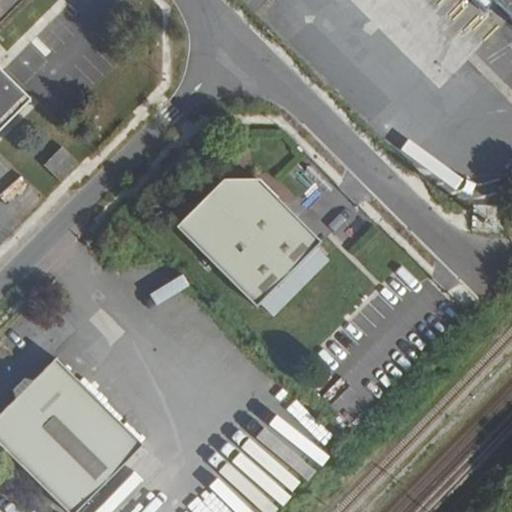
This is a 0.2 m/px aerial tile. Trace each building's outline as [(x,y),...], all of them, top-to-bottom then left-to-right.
[(0,21),(21,0),(0,0),(0,128),(34,94),(0,60),(0,21)] [(511,0),(495,0),(511,16),(511,0)] [(66,178),(85,159),(67,142),(49,160),(66,178)] [(262,177),(227,175),(179,224),(259,304),(324,239),(262,177)] [(76,511),(146,441),(59,354),(37,377),(29,374),(16,387),(19,394),(0,413),(0,437),(74,511),(76,511)]
